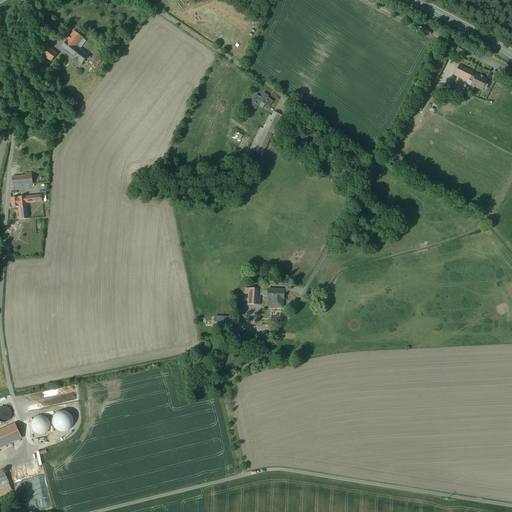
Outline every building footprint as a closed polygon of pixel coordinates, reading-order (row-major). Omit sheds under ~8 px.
[(82,37),(73,31),(67,40),(75,46),(82,37)] [(67,40),(60,48),(81,64),(88,55),(75,46),(67,40)] [(56,54),(45,45),(39,52),(46,58),(50,61),(51,61),(56,54)] [(99,52),(94,58),(92,57),(89,61),(96,66),(104,55),(99,52)] [(446,62),(439,58),(432,72),(439,76),(446,62)] [(473,72),(459,65),(454,75),(468,81),(469,79),(472,73),(473,72)] [(439,76),(432,72),(425,85),(426,86),(426,85),(432,87),(433,88),(439,76)] [(483,77),(480,75),(480,76),(476,75),(472,73),(469,79),(473,81),(471,84),(482,90),(486,80),(483,78),(483,77)] [(432,87),(426,85),(426,86),(420,98),(425,101),(432,87)] [(268,96),(264,93),(260,97),(256,94),(253,99),(254,100),(253,101),(250,105),(255,109),(261,101),(269,107),(273,101),(269,98),(268,98),(267,98),(268,96)] [(282,116),(274,111),(271,117),(269,116),(268,120),(278,125),(278,124),(282,116)] [(278,125),(268,120),(267,121),(268,122),(264,129),(254,151),(262,155),(272,133),(275,134),(279,125),(278,124),(278,125)] [(260,128),(250,149),(254,151),(264,129),(260,128)] [(32,175),(12,177),(13,186),(32,184),(32,175)] [(41,195),(11,198),(12,207),(18,206),(20,219),(28,219),(26,203),(42,201),(41,195)] [(260,289),(249,288),(247,307),(248,307),(247,320),(258,321),(260,295),(260,290),(260,289)] [(278,291),(273,290),(273,289),(272,289),(272,290),(269,290),(269,289),(268,289),(268,291),(260,290),(260,295),(272,296),(271,305),(276,305),(276,307),(282,307),(283,299),(284,290),(278,290),(278,291)] [(239,318),(222,317),(214,317),(214,327),(238,328),(239,318)] [(246,333),(238,333),(237,345),(246,345),(246,333)] [(270,339),(256,340),(256,350),(271,349),(270,339)] [(3,406),(1,406),(0,407),(0,406),(0,421),(1,422),(3,422),(4,422),(6,422),(8,420),(10,419),(10,418),(11,417),(11,415),(11,413),(11,411),(10,410),(9,408),(8,408),(6,407),(5,406),(4,406),(3,406)] [(60,411),(59,411),(58,412),(57,412),(56,413),(55,414),(54,414),(53,416),(53,417),(52,418),(52,419),(52,420),(52,421),(52,422),(52,423),(52,424),(53,425),(53,426),(54,427),(54,428),(55,428),(56,430),(57,430),(58,431),(59,431),(61,432),(63,432),(65,432),(66,431),(67,431),(68,430),(69,430),(70,429),(70,428),(71,428),(72,427),(73,425),(73,424),(73,423),(73,422),(73,421),(73,420),(73,419),(73,418),(73,417),(72,416),(72,415),(70,414),(70,413),(69,412),(67,412),(66,411),(65,411),(64,411),(62,410),(60,411)] [(42,416),(40,415),(39,416),(37,416),(36,416),(35,417),(35,418),(34,418),(33,419),(33,420),(32,421),(32,422),(31,423),(31,424),(31,425),(31,426),(32,427),(32,428),(33,430),(34,431),(35,432),(36,433),(37,433),(38,434),(39,434),(41,434),(43,434),(44,434),(45,433),(46,432),(47,432),(48,431),(48,430),(49,429),(49,428),(50,427),(50,426),(50,425),(50,423),(49,422),(49,421),(48,420),(47,418),(46,417),(45,417),(44,416),(43,416),(42,416)] [(15,423),(0,430),(0,443),(20,434),(15,423)] [(20,434),(0,443),(0,447),(22,437),(20,434)] [(3,469),(0,470),(0,487),(9,484),(10,483),(3,469)] [(0,496),(12,491),(9,484),(0,487),(0,496)]
